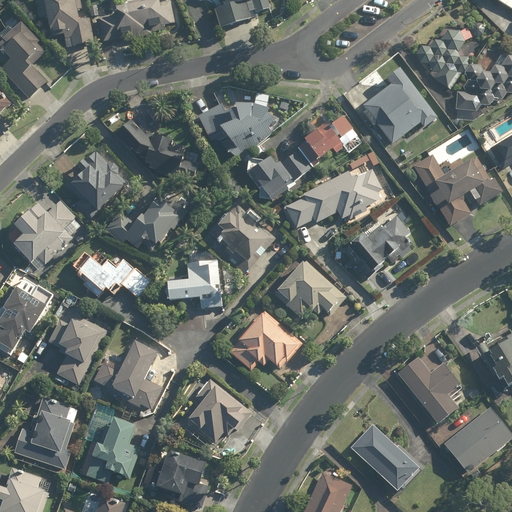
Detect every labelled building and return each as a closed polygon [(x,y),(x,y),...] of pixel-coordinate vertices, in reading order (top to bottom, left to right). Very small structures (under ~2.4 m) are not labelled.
[(33,0),(36,20),(47,18),(50,37),(69,34),(72,49),(94,44),(89,21),(75,23),(75,7),(79,0),(33,0)] [(266,0),(221,0),(224,10),(212,14),(218,33),(251,23),(249,17),(270,11),(266,0)] [(175,29),(169,4),(158,7),(157,1),(112,11),(114,17),(97,20),(103,45),(175,29)] [(0,69),(33,100),(47,85),(31,70),(48,50),(10,15),(0,25),(0,69)] [(424,47),(415,58),(438,76),(434,80),(457,98),(457,112),(484,110),(487,112),(496,99),(501,102),(506,95),(511,99),(511,98),(511,58),(505,53),(488,75),(458,53),(468,41),(451,29),(432,54),(424,47)] [(398,69),(385,79),(388,88),(360,84),(346,95),(389,150),(420,126),(422,129),(436,119),(398,69)] [(0,116),(12,105),(0,93),(0,116)] [(273,108),(271,107),(271,101),(256,98),(256,101),(254,101),(252,101),(250,100),(248,100),(246,100),(244,100),(242,100),(240,100),(238,101),(236,101),(234,102),(232,102),(230,103),(228,103),(226,104),(224,105),(223,106),(221,107),(198,118),(210,143),(214,141),(216,146),(224,142),(235,164),(271,135),(269,133),(285,119),(283,118),(282,116),(281,115),(279,113),(278,112),(276,111),(274,109),(273,108)] [(298,151),(312,169),(342,146),(348,155),(363,144),(344,119),(331,129),(323,118),(313,126),(318,132),(296,148),(298,151)] [(145,169),(145,171),(191,184),(196,168),(181,164),(182,160),(168,156),(172,143),(144,135),(143,137),(129,123),(114,138),(145,169)] [(511,136),(489,150),(504,174),(511,169),(511,136)] [(312,169),(298,151),(276,168),(269,158),(245,176),(266,203),(312,169)] [(89,222),(125,186),(117,178),(121,174),(109,163),(106,166),(94,154),(78,169),(82,173),(67,188),(81,202),(75,208),(89,222)] [(490,182),(475,158),(446,176),(435,157),(414,169),(449,228),(470,216),(466,209),(477,203),(480,209),(503,196),(493,180),(490,182)] [(352,179),(350,175),(301,197),(303,201),(284,209),(293,230),(313,221),(315,226),(340,215),(344,225),(367,215),(364,209),(378,203),(375,194),(381,191),(372,170),(352,179)] [(170,212),(158,200),(133,225),(125,216),(107,233),(122,248),(128,243),(137,251),(143,245),(151,253),(187,216),(176,205),(170,212)] [(11,249),(27,267),(66,234),(70,239),(81,229),(60,204),(46,215),(38,206),(10,230),(19,242),(11,249)] [(256,227),(259,223),(247,212),(243,216),(232,206),(203,239),(246,276),(274,243),(256,227)] [(351,265),(365,282),(413,243),(409,239),(412,236),(398,218),(382,230),(381,228),(366,240),(363,236),(345,250),(355,262),(351,265)] [(84,257),(70,271),(90,290),(83,296),(93,306),(106,293),(109,296),(114,290),(117,293),(122,288),(135,301),(150,287),(125,262),(114,273),(95,255),(89,261),(84,257)] [(218,309),(215,262),(186,263),(187,278),(164,279),(165,304),(199,302),(199,310),(218,309)] [(299,323),(309,313),(315,319),(321,312),(328,319),(346,300),(306,262),(272,297),(299,323)] [(0,314),(0,347),(12,354),(24,335),(29,338),(52,299),(21,280),(0,314)] [(55,377),(78,388),(106,333),(74,317),(57,351),(66,356),(55,377)] [(267,365),(274,373),(297,349),(262,317),(227,355),(247,374),(256,365),(262,370),(267,365)] [(511,335),(497,343),(496,340),(476,350),(494,387),(500,384),(503,392),(511,388),(511,335)] [(102,367),(93,385),(149,414),(161,390),(144,381),(156,358),(132,346),(118,375),(102,367)] [(430,375),(419,361),(398,377),(437,428),(458,411),(449,400),(461,390),(442,366),(430,375)] [(249,414),(207,379),(190,400),(198,407),(187,421),(215,445),(223,436),(228,440),(249,414)] [(20,435),(12,455),(62,473),(69,454),(64,452),(77,416),(42,403),(29,438),(20,435)] [(511,441),(511,437),(490,410),(443,447),(467,477),(511,441)] [(129,426),(112,420),(109,429),(105,427),(88,479),(108,486),(112,477),(125,481),(131,464),(128,463),(132,451),(127,449),(134,428),(129,426)] [(417,473),(373,426),(351,448),(394,494),(417,473)] [(157,486),(154,494),(202,509),(207,495),(196,492),(204,467),(167,455),(162,470),(149,465),(143,482),(157,486)] [(0,494),(0,511),(42,511),(48,497),(39,494),(43,481),(12,471),(4,496),(0,494)] [(341,511),(352,489),(323,476),(306,511),(341,511)] [(120,511),(122,510),(100,502),(96,511),(68,511),(63,510),(62,511),(120,511)]
